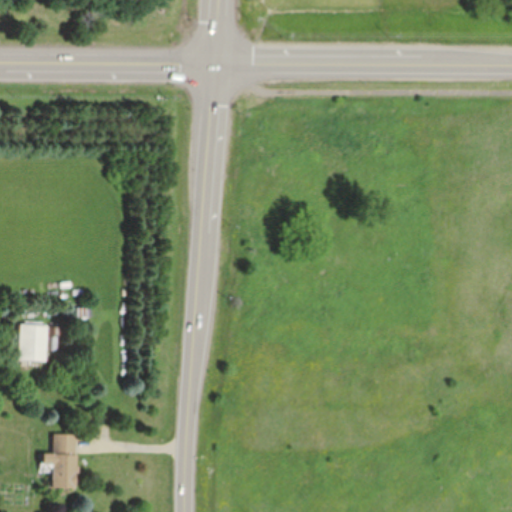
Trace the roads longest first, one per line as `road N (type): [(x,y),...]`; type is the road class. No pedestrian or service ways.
road 1 (secondary): [(221,0),(187,511)]
road 2 (residential): [(218,63),(511,64)]
road 3 (secondary): [(0,61),(218,63)]
